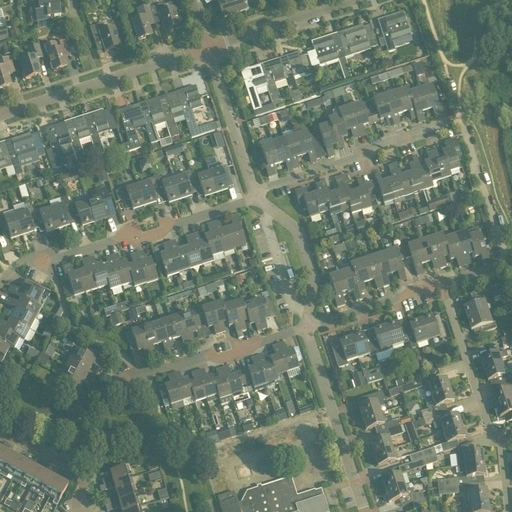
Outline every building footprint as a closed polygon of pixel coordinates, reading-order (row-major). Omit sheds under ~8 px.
[(38,30),(49,26),(48,21),(49,21),(48,18),(58,16),(57,8),(59,8),(58,1),(48,3),(47,0),(37,0),(39,11),(35,12),(36,23),(37,23),(38,30)] [(215,0),(222,18),(244,11),(240,0),(215,0)] [(149,8),(152,17),(153,21),(161,19),(165,32),(179,27),(173,9),(165,12),(162,4),(149,8)] [(145,19),(152,17),(149,7),(137,11),(140,19),(131,22),(137,40),(151,36),(145,19)] [(388,34),(382,36),(383,40),(385,46),(385,47),(388,53),(394,51),(393,48),(391,41),(410,35),(402,12),(397,14),(383,19),(388,34)] [(66,30),(71,29),(69,21),(61,23),(66,30)] [(105,31),(102,23),(89,27),(93,41),(101,39),(105,51),(119,46),(113,28),(105,31)] [(338,33),(336,34),(341,49),(344,59),(345,59),(351,57),(350,54),(369,48),(369,49),(377,46),(370,26),(363,28),(362,26),(343,32),(347,46),(342,48),(338,33)] [(11,38),(20,36),(18,30),(9,32),(11,38)] [(329,36),(311,42),(314,52),(319,66),(319,67),(326,65),(325,63),(337,59),(338,61),(345,83),(352,81),(345,60),(345,59),(344,59),(341,49),(334,51),(329,36)] [(10,54),(6,41),(0,42),(0,48),(1,48),(4,56),(10,54)] [(69,53),(65,42),(56,45),(55,42),(43,47),(45,54),(47,53),(53,71),(66,67),(63,55),(69,53)] [(25,81),(40,76),(35,60),(42,57),(38,45),(28,48),(31,58),(19,62),(25,81)] [(290,66),(281,68),(285,81),(287,86),(291,99),(293,105),(301,103),(300,96),(294,78),(305,74),(305,76),(311,74),(305,56),(299,58),(298,53),(287,56),(290,66)] [(0,88),(10,85),(7,75),(14,72),(9,58),(0,60),(0,88)] [(270,72),(262,74),(266,86),(268,92),(272,105),(274,111),(285,108),(283,101),(280,102),(276,89),(274,84),(285,81),(281,68),(278,59),(273,61),(267,63),(270,72)] [(251,78),(243,81),(255,118),(274,111),(272,105),(262,108),(257,96),(256,90),(266,86),(262,74),(259,65),(248,69),(251,78)] [(384,74),(377,76),(378,77),(380,84),(386,82),(384,74)] [(186,99),(179,102),(183,116),(185,121),(189,132),(191,139),(198,136),(220,129),(218,122),(197,130),(191,111),(202,107),(195,86),(184,90),(183,90),(186,99)] [(431,86),(419,90),(426,112),(432,110),(438,108),(431,86)] [(406,89),(395,93),(402,115),(404,114),(406,113),(407,113),(413,111),(407,94),(408,94),(406,89)] [(408,94),(407,94),(413,111),(415,116),(421,114),(423,113),(426,112),(419,90),(408,94)] [(168,105),(160,108),(165,123),(170,139),(178,136),(174,125),(173,120),(183,116),(179,102),(176,93),(165,96),(168,105)] [(395,93),(384,96),(391,118),(397,116),(399,116),(401,115),(402,115),(395,93)] [(376,112),(370,114),(373,124),(385,120),(391,118),(384,96),(372,100),(373,102),(375,109),(376,112)] [(148,112),(141,114),(144,126),(150,145),(159,142),(154,127),(165,123),(160,108),(157,99),(146,102),(145,102),(148,112)] [(361,104),(349,108),(356,129),(362,127),(373,124),(370,114),(364,116),(361,104)] [(129,116),(121,119),(129,143),(122,145),(124,153),(131,151),(140,148),(134,129),(144,126),(141,114),(138,105),(127,108),(129,116)] [(349,108),(339,111),(346,133),(350,131),(356,129),(349,108)] [(89,114),(83,116),(90,138),(96,156),(99,155),(104,154),(98,135),(109,132),(117,130),(110,109),(103,112),(102,110),(89,114)] [(287,111),(279,113),(280,119),(288,117),(288,116),(287,111)] [(333,118),(327,120),(329,124),(334,141),(341,139),(347,137),(345,133),(346,133),(339,111),(338,111),(332,114),(333,118)] [(75,130),(67,132),(71,145),(74,153),(77,163),(85,160),(80,142),(90,138),(83,116),(73,120),(72,120),(75,130)] [(387,120),(389,128),(398,125),(396,117),(387,120)] [(260,127),(266,125),(264,118),(258,120),(260,127)] [(51,149),(45,151),(52,171),(58,169),(59,174),(65,172),(63,167),(66,166),(63,156),(60,148),(71,145),(67,132),(64,123),(53,126),(56,136),(48,139),(51,149)] [(319,132),(313,134),(317,145),(322,143),(327,157),(327,159),(334,157),(331,147),(336,146),(334,141),(329,124),(317,128),(319,132)] [(306,132),(294,136),(301,157),(307,155),(313,153),(315,159),(321,157),(317,145),(313,134),(307,136),(306,132)] [(16,155),(9,157),(12,167),(16,177),(23,175),(19,165),(38,159),(30,134),(12,139),(11,140),(16,155)] [(214,135),(209,137),(211,144),(215,142),(222,140),(220,134),(214,135)] [(283,139),(290,160),(296,159),(301,157),(294,136),(283,139)] [(270,139),(258,143),(259,147),(266,168),(273,166),(278,164),(271,143),(272,143),(270,139)] [(272,143),(271,143),(278,164),(284,162),(290,160),(283,139),(272,143)] [(443,158),(448,174),(458,170),(456,163),(462,161),(455,140),(444,143),(447,151),(442,153),(443,158)] [(164,150),(167,158),(184,152),(182,144),(164,150)] [(0,149),(0,170),(5,169),(12,167),(9,157),(3,159),(0,149)] [(448,174),(443,158),(438,159),(436,151),(431,153),(440,182),(450,179),(448,174)] [(431,186),(440,182),(431,153),(426,154),(429,162),(424,164),(431,186)] [(148,156),(150,163),(156,161),(154,154),(148,156)] [(431,186),(424,164),(425,169),(420,171),(418,162),(413,164),(422,192),(423,192),(424,196),(427,205),(428,207),(427,207),(429,213),(438,210),(435,199),(429,201),(426,191),(432,189),(431,186)] [(209,172),(216,194),(227,190),(224,181),(230,179),(225,165),(220,166),(219,163),(207,167),(208,172),(209,172)] [(413,195),(422,192),(413,164),(408,165),(411,173),(406,175),(413,195)] [(89,168),(92,175),(96,173),(98,173),(97,170),(95,166),(89,168)] [(413,195),(406,175),(401,177),(398,168),(394,170),(403,199),(413,195)] [(404,202),(403,199),(394,170),(389,172),(391,179),(386,181),(393,202),(394,205),(404,202)] [(195,190),(189,171),(183,173),(184,175),(173,179),(180,200),(191,197),(188,187),(193,185),(195,190)] [(209,172),(208,172),(198,176),(197,174),(191,176),(190,171),(189,171),(195,190),(201,188),(204,198),(216,194),(209,172)] [(393,202),(386,181),(381,183),(379,175),(374,176),(375,180),(369,182),(375,201),(379,200),(378,194),(379,194),(383,205),(393,202)] [(180,200),(173,179),(162,182),(160,176),(153,178),(158,192),(160,197),(165,195),(168,204),(180,200)] [(339,177),(334,178),(338,191),(333,193),(340,214),(350,211),(352,215),(342,186),(339,177)] [(153,193),(158,192),(153,178),(147,180),(148,183),(137,186),(144,207),(156,204),(153,193)] [(375,201),(369,182),(363,184),(361,180),(356,182),(359,190),(354,191),(361,212),(371,209),(369,203),(375,201)] [(340,214),(333,193),(328,195),(324,182),(320,184),(329,212),(330,217),(340,214)] [(319,216),(329,212),(320,184),(315,185),(317,193),(312,195),(319,216)] [(361,212),(354,191),(349,193),(346,185),(342,186),(352,215),(361,212)] [(120,191),(115,192),(118,202),(123,200),(124,203),(129,201),(132,211),(144,207),(137,186),(126,190),(126,187),(119,189),(120,191)] [(319,216),(312,195),(307,196),(305,188),(294,192),(298,206),(304,204),(308,219),(319,216)] [(445,196),(448,206),(458,203),(455,193),(445,196)] [(97,196),(86,200),(87,202),(86,202),(93,224),(105,220),(104,218),(104,216),(109,214),(108,209),(103,194),(97,196)] [(438,210),(448,206),(445,196),(435,199),(438,210)] [(73,220),(69,205),(66,197),(60,199),(62,205),(51,208),(57,230),(69,226),(66,217),(72,215),(73,220)] [(86,202),(87,202),(86,200),(74,203),(69,205),(73,220),(79,218),(82,228),(93,224),(86,202)] [(38,226),(33,212),(32,207),(25,209),(26,212),(15,215),(22,236),(34,233),(30,223),(36,221),(38,226)] [(420,216),(429,213),(427,207),(418,210),(420,216)] [(46,234),(57,230),(51,208),(40,212),(39,210),(33,212),(38,226),(43,224),(46,234)] [(407,210),(409,217),(416,214),(414,208),(407,210)] [(409,217),(407,210),(406,210),(407,212),(398,215),(400,222),(409,219),(409,217)] [(10,240),(22,236),(15,215),(4,219),(3,216),(0,217),(0,228),(1,232),(7,230),(10,240)] [(423,218),(425,225),(425,224),(426,225),(433,223),(431,215),(423,218)] [(227,230),(233,251),(246,247),(240,230),(242,230),(238,216),(229,218),(232,228),(227,230)] [(416,228),(425,225),(423,218),(414,221),(416,228)] [(233,251),(227,230),(221,231),(218,222),(212,224),(222,254),(233,251)] [(211,258),(222,254),(212,224),(207,226),(209,235),(204,236),(211,258)] [(366,227),(357,230),(359,236),(368,233),(367,233),(366,227)] [(465,232),(472,254),(474,259),(480,257),(483,266),(495,262),(489,245),(483,247),(477,228),(465,232)] [(356,230),(346,233),(346,234),(348,239),(359,236),(357,230),(356,230)] [(467,256),(472,254),(465,232),(454,236),(464,266),(470,265),(467,256)] [(211,258),(204,236),(206,242),(200,243),(197,234),(191,236),(201,267),(212,263),(211,258)] [(336,234),(326,237),(329,245),(338,242),(337,237),(336,234)] [(450,261),(443,239),(442,240),(441,235),(430,239),(440,269),(446,267),(443,258),(448,256),(449,261),(450,261)] [(190,270),(201,267),(191,236),(185,237),(188,247),(183,249),(190,270)] [(458,268),(464,266),(454,236),(443,239),(450,261),(455,260),(458,268)] [(434,271),(440,269),(430,239),(418,242),(425,264),(431,262),(434,271)] [(174,241),(168,243),(178,274),(190,270),(183,249),(178,251),(174,241)] [(347,253),(357,250),(354,241),(344,244),(347,253)] [(420,265),(425,264),(418,242),(406,246),(401,248),(405,259),(410,258),(416,277),(423,275),(420,265)] [(165,254),(160,256),(166,278),(167,277),(178,274),(168,243),(162,245),(165,254)] [(335,257),(341,255),(340,253),(346,251),(344,245),(333,248),(335,257)] [(399,261),(405,259),(401,248),(395,249),(384,253),(391,275),(396,273),(399,282),(405,280),(399,261)] [(322,257),(320,250),(314,252),(316,259),(322,257)] [(135,253),(145,284),(157,281),(150,259),(145,261),(141,252),(135,253)] [(134,288),(145,284),(135,253),(129,255),(133,265),(127,267),(132,283),(134,288)] [(385,277),(391,275),(384,253),(372,257),(382,288),(388,286),(385,277)] [(132,283),(127,267),(125,262),(119,264),(116,255),(110,257),(120,287),(132,283)] [(109,291),(102,269),(101,264),(95,266),(92,257),(86,259),(96,290),(107,286),(109,291)] [(109,291),(120,287),(110,257),(104,258),(107,267),(102,269),(109,291)] [(376,290),(382,288),(372,257),(361,261),(368,283),(374,281),(376,290)] [(85,294),(96,290),(86,259),(80,261),(83,270),(78,272),(85,294)] [(322,262),(319,263),(321,271),(327,269),(325,261),(322,262)] [(363,285),(368,283),(361,261),(350,264),(360,295),(365,293),(363,285)] [(85,294),(78,272),(72,273),(69,264),(62,267),(67,281),(68,280),(70,285),(62,288),(67,299),(85,294)] [(361,300),(360,295),(350,264),(351,269),(339,273),(346,295),(352,293),(355,302),(361,300)] [(341,297),(346,295),(339,273),(328,277),(334,293),(332,294),(336,308),(344,306),(341,297)] [(499,284),(489,288),(493,299),(503,295),(499,284)] [(10,287),(8,292),(36,307),(42,296),(22,286),(19,291),(10,287)] [(175,302),(191,296),(189,292),(173,297),(175,302)] [(467,319),(488,312),(485,302),(487,301),(485,295),(471,300),(472,305),(463,308),(467,319)] [(263,299),(253,302),(262,330),(266,329),(264,321),(269,320),(266,309),(272,307),(268,297),(263,299)] [(35,320),(41,309),(36,307),(21,298),(17,304),(9,300),(6,305),(14,309),(35,320)] [(248,321),(243,305),(241,300),(232,303),(243,338),(243,337),(241,332),(246,330),(244,323),(248,321)] [(223,325),(227,323),(220,302),(211,305),(220,333),(225,331),(223,325)] [(243,338),(232,303),(222,307),(220,302),(227,323),(229,328),(234,326),(238,339),(243,338)] [(257,332),(262,330),(253,302),(243,305),(248,321),(250,326),(255,324),(257,332)] [(215,335),(220,333),(211,305),(195,310),(200,326),(206,324),(207,329),(213,327),(215,335)] [(137,314),(147,312),(145,307),(129,310),(132,321),(139,320),(137,314)] [(29,331),(35,320),(14,309),(12,315),(3,310),(1,316),(9,320),(29,331)] [(194,328),(200,326),(195,310),(179,316),(188,343),(194,341),(191,334),(196,332),(194,328)] [(488,312),(467,319),(471,331),(480,328),(482,334),(496,329),(494,323),(492,324),(488,312)] [(117,314),(111,316),(114,326),(122,324),(118,314),(117,314)] [(184,344),(188,343),(179,316),(170,318),(176,338),(181,337),(184,344)] [(420,320),(427,341),(438,338),(438,340),(445,338),(440,324),(435,325),(432,316),(420,320)] [(172,340),(176,338),(170,318),(160,322),(169,349),(174,347),(172,340)] [(24,342),(29,331),(9,320),(6,326),(0,322),(0,329),(19,340),(24,342)] [(416,345),(427,341),(420,320),(408,323),(411,333),(406,335),(411,349),(416,347),(416,345)] [(164,351),(169,349),(160,322),(151,325),(157,344),(162,343),(164,351)] [(411,349),(406,335),(404,330),(399,332),(396,323),(384,326),(391,348),(402,344),(403,346),(409,344),(410,349),(411,349)] [(152,346),(157,344),(151,325),(141,328),(150,355),(155,353),(152,346)] [(380,352),(391,348),(384,326),(372,330),(375,340),(370,342),(375,356),(381,354),(380,352)] [(145,357),(150,355),(141,328),(131,331),(137,351),(142,349),(145,357)] [(19,340),(0,329),(0,342),(9,347),(14,349),(19,340)] [(375,356),(370,342),(364,343),(361,334),(350,338),(357,359),(368,356),(369,358),(375,356)] [(511,335),(511,336),(501,339),(503,345),(508,343),(510,350),(511,349),(511,335)] [(341,351),(333,354),(338,369),(347,366),(346,363),(357,359),(350,338),(338,342),(341,351)] [(3,358),(9,347),(0,342),(0,362),(1,363),(3,358)] [(278,346),(287,374),(298,370),(292,351),(286,352),(283,344),(278,346)] [(48,365),(54,348),(48,346),(42,363),(48,365)] [(275,378),(287,374),(278,346),(272,348),(274,356),(269,358),(270,363),(275,378)] [(68,357),(91,369),(93,364),(100,368),(102,363),(101,362),(103,357),(85,347),(82,352),(73,347),(68,357)] [(484,371),(502,365),(501,360),(508,357),(507,351),(481,360),(484,371)] [(275,378),(270,363),(265,365),(262,356),(256,358),(265,386),(266,386),(276,382),(275,378)] [(88,373),(91,369),(68,357),(63,366),(99,384),(101,380),(88,373)] [(267,389),(266,386),(265,386),(256,358),(250,360),(253,369),(241,372),(245,385),(251,383),(254,390),(255,393),(267,389)] [(505,384),(511,381),(511,373),(510,374),(505,369),(504,369),(502,365),(484,371),(488,382),(503,377),(505,384)] [(96,389),(99,384),(63,366),(66,368),(62,376),(81,387),(83,382),(96,389)] [(245,385),(241,372),(230,376),(227,367),(221,369),(230,397),(231,397),(242,393),(240,387),(245,385)] [(216,375),(212,376),(213,381),(219,401),(221,406),(232,402),(231,397),(230,397),(221,369),(215,371),(216,375)] [(193,379),(187,381),(193,399),(195,404),(206,400),(197,372),(196,370),(190,372),(191,374),(193,379)] [(219,401),(213,381),(212,382),(211,377),(205,379),(202,370),(197,372),(206,400),(207,404),(218,400),(219,401)] [(370,376),(369,372),(366,371),(361,373),(363,378),(364,378),(367,385),(382,380),(380,372),(370,376)] [(182,402),(193,399),(187,381),(187,379),(181,381),(178,372),(172,374),(181,403),(182,402)] [(169,385),(157,389),(162,401),(162,402),(164,408),(181,403),(172,374),(167,376),(169,385)] [(59,375),(54,384),(57,386),(70,393),(67,398),(78,404),(81,399),(83,400),(86,395),(79,391),(81,387),(62,376),(62,377),(59,375)] [(357,388),(365,386),(361,375),(354,378),(357,388)] [(428,385),(426,378),(420,380),(424,393),(429,392),(431,397),(449,391),(445,380),(428,385)] [(496,407),(511,401),(511,381),(505,384),(507,391),(492,396),(496,407)] [(412,383),(399,387),(401,394),(414,390),(412,383)] [(390,398),(401,394),(399,387),(387,391),(390,398)] [(423,420),(435,416),(433,409),(453,402),(449,391),(431,397),(433,403),(426,405),(427,410),(420,412),(423,420)] [(361,420),(380,414),(378,408),(384,406),(382,401),(376,403),(358,409),(361,420)] [(511,401),(496,407),(500,418),(507,415),(507,417),(508,418),(509,420),(511,420),(511,401)] [(300,416),(304,414),(312,412),(310,407),(299,411),(300,416)] [(376,435),(400,427),(398,420),(392,422),(390,416),(382,419),(380,414),(361,420),(365,431),(374,428),(376,435)] [(286,420),(285,415),(276,418),(278,423),(286,420)] [(443,433),(461,427),(457,416),(439,422),(438,422),(435,416),(423,420),(412,424),(414,430),(432,424),(434,430),(441,427),(443,433)] [(257,417),(251,418),(254,429),(259,428),(257,417)] [(229,431),(231,438),(236,436),(230,420),(225,421),(229,431)] [(241,426),(244,434),(253,431),(250,423),(241,426)] [(373,456),(391,450),(388,439),(403,434),(400,427),(376,435),(378,442),(369,445),(373,456)] [(446,444),(440,446),(442,453),(458,448),(456,441),(464,438),(461,427),(443,433),(446,444)] [(317,429),(299,435),(309,469),(327,464),(317,429)] [(299,435),(281,440),(291,474),(309,469),(299,435)] [(267,445),(254,449),(262,475),(275,471),(267,445)] [(246,480),(262,475),(254,449),(238,453),(246,480)] [(433,449),(421,453),(424,459),(435,455),(433,449)] [(391,450),(373,456),(377,467),(395,461),(401,459),(399,453),(393,455),(391,450)] [(0,475),(2,476),(12,456),(3,451),(0,457),(0,470),(0,475)] [(238,453),(225,457),(233,484),(246,480),(238,453)] [(411,464),(424,459),(421,453),(409,457),(411,464)] [(464,467),(483,465),(481,453),(462,455),(464,467)] [(435,455),(424,459),(426,466),(438,462),(435,455)] [(13,477),(21,461),(12,456),(2,476),(6,479),(8,475),(13,477)] [(413,471),(426,466),(424,459),(411,464),(413,471)] [(13,478),(12,481),(17,484),(16,484),(20,486),(22,482),(30,466),(21,461),(13,477),(13,478)] [(146,465),(148,472),(158,469),(155,462),(146,465)] [(466,486),(471,485),(470,478),(484,477),(483,465),(464,467),(458,467),(458,474),(462,474),(462,479),(443,481),(444,489),(458,487),(458,486),(466,485),(466,486)] [(22,482),(20,486),(24,489),(26,485),(31,487),(39,471),(30,466),(22,482)] [(103,486),(130,478),(127,468),(109,473),(110,478),(102,480),(103,486)] [(39,471),(31,487),(36,490),(34,493),(38,495),(40,492),(48,476),(39,471)] [(148,475),(150,481),(162,478),(160,472),(148,475)] [(403,487),(403,486),(399,475),(381,481),(385,492),(403,487)] [(40,492),(38,495),(42,497),(44,494),(49,497),(57,481),(48,476),(40,492)] [(115,493),(133,488),(130,478),(103,486),(105,491),(114,489),(115,493)] [(57,481),(49,497),(54,500),(52,504),(56,506),(58,502),(66,486),(57,481)] [(445,495),(444,489),(443,481),(437,481),(438,496),(445,495)] [(411,504),(424,500),(421,492),(414,494),(412,489),(409,490),(407,484),(403,486),(403,487),(385,492),(388,504),(407,498),(409,497),(411,504)] [(468,505),(487,502),(486,491),(472,493),(471,485),(466,486),(467,493),(466,493),(468,504),(468,505)] [(444,489),(445,495),(459,494),(458,487),(444,489)] [(109,505),(136,498),(133,488),(115,493),(116,498),(107,500),(109,505)] [(304,511),(323,511),(317,490),(300,496),(304,511)] [(304,511),(300,496),(283,501),(286,511),(304,511)] [(120,511),(123,511),(139,508),(136,498),(109,505),(111,511),(119,509),(120,511)] [(11,502),(8,508),(15,511),(17,511),(22,505),(13,500),(11,503),(11,502)] [(424,500),(411,504),(414,510),(426,506),(424,500)] [(286,511),(283,501),(266,506),(267,511),(286,511)] [(487,511),(487,502),(468,505),(468,504),(462,505),(462,511),(487,511)]
